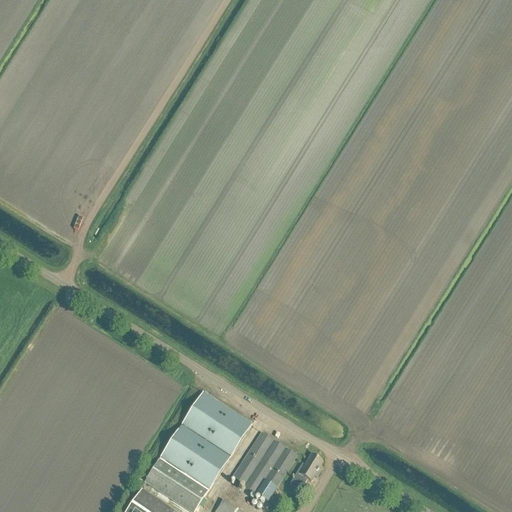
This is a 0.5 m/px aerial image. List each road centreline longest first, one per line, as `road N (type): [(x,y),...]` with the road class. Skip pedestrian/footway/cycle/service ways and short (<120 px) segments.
road 1 (unclassified): [(423,511),(0,246)]
road 2 (track): [(227,0),(88,220),(62,285)]
